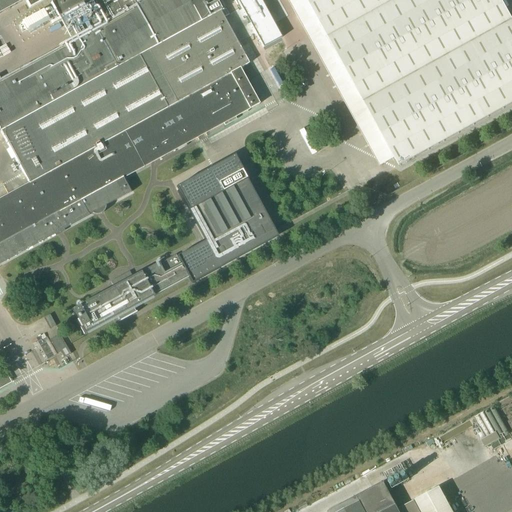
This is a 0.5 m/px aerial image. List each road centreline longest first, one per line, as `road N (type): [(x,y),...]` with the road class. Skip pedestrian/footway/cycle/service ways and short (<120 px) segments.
road 1 (secondary): [(94,511),(421,333)]
road 2 (unclassified): [(0,423),(231,295)]
road 3 (unclassified): [(231,295),(215,364),(109,422)]
road 4 (unclassified): [(364,221),(511,141)]
road 5 (unclassified): [(231,295),(364,221)]
